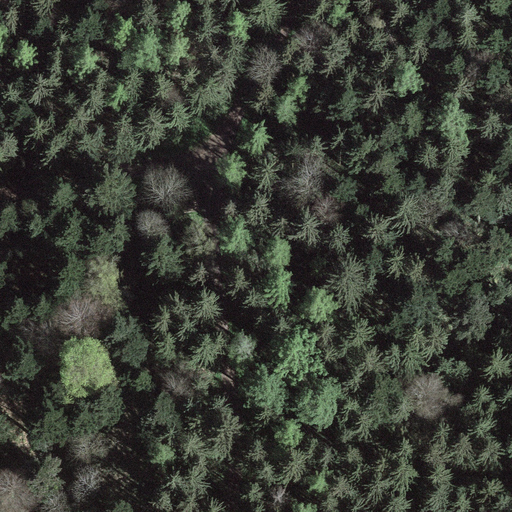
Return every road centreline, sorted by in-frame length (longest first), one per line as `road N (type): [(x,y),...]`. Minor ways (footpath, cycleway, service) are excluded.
road 1 (track): [(301,0),(235,120),(219,183),(211,251),(243,452),(232,511)]
road 2 (track): [(0,191),(125,174),(219,183)]
